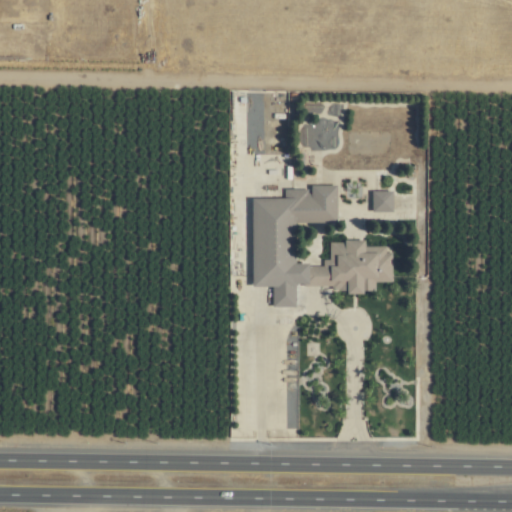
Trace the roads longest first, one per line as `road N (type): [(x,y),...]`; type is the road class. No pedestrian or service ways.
road 1 (primary): [(511,465),(0,459)]
road 2 (primary): [(0,494),(511,500)]
